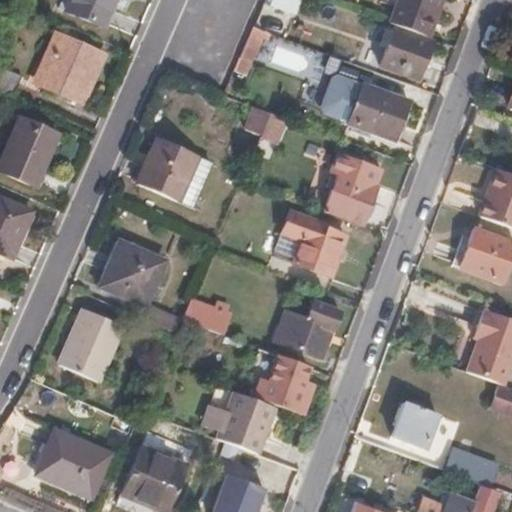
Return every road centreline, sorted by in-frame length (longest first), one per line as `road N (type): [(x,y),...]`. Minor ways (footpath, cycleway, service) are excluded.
road 1 (residential): [(495,0),(305,511)]
road 2 (residential): [(0,395),(189,0)]
